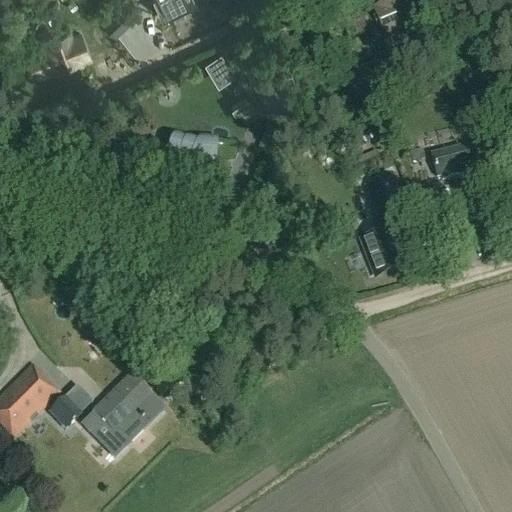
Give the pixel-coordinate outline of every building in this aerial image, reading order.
[(121,0),(119,0),(98,19),(109,31),(131,11),(121,0)] [(199,0),(164,0),(175,21),(203,7),(199,0)] [(386,44),(425,27),(412,0),(398,0),(371,12),(386,44)] [(32,79),(58,68),(80,59),(70,34),(46,43),(48,50),(24,61),(32,79)] [(319,41),(307,46),(315,62),(327,56),(319,41)] [(221,54),(207,62),(219,82),(233,74),(221,54)] [(251,75),(267,102),(288,90),(272,62),(251,75)] [(246,131),(261,122),(249,102),(233,111),(246,131)] [(375,141),(371,133),(363,137),(367,145),(375,141)] [(193,174),(211,175),(211,174),(209,174),(212,144),(214,144),(214,143),(201,141),(201,145),(187,141),(187,142),(175,139),(169,161),(181,164),(196,169),(196,173),(193,172),(193,174)] [(472,147),(430,157),(437,183),(441,181),(442,185),(466,179),(465,175),(478,171),(472,147)] [(380,220),(402,211),(390,181),(368,190),(380,220)] [(393,229),(360,243),(374,279),(391,272),(389,267),(406,260),(393,229)] [(33,367),(0,400),(0,426),(14,440),(59,395),(50,385),(48,386),(41,378),(42,377),(33,367)] [(106,427),(127,448),(164,412),(131,378),(94,415),(95,416),(83,428),(94,439),(106,427)] [(79,416),(63,401),(51,413),(66,428),(79,416)]
